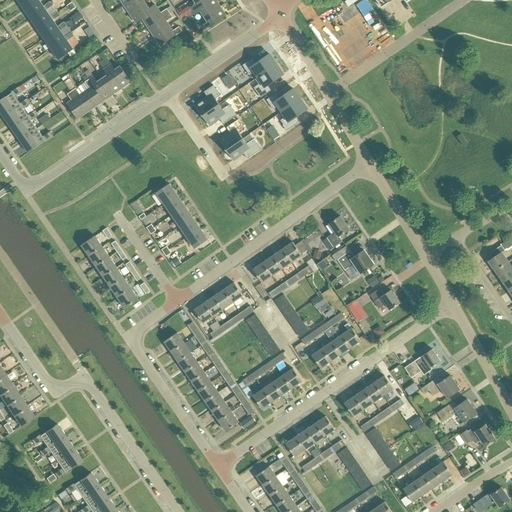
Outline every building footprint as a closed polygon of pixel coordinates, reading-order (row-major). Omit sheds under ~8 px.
[(34,0),(24,8),(31,18),(44,9),(43,7),(39,1),(39,0),(34,0)] [(132,0),(124,5),(130,14),(146,4),(143,0),(132,0)] [(193,12),(210,0),(193,0),(196,4),(190,8),(193,11),(193,12)] [(204,17),(220,7),(215,0),(210,0),(193,12),(195,16),(201,12),(204,17)] [(31,18),(38,28),(51,19),(50,18),(46,11),(53,6),(50,2),(43,7),(44,9),(31,18)] [(130,14),(137,23),(158,9),(155,5),(149,9),(146,4),(130,14)] [(179,13),(183,18),(193,11),(190,8),(189,6),(179,13)] [(202,26),(204,30),(226,16),(220,7),(204,17),(208,22),(202,26)] [(142,19),(148,28),(170,13),(167,10),(161,14),(158,9),(137,23),(142,19)] [(38,28),(45,38),(58,29),(57,28),(53,21),(60,16),(58,13),(50,18),(51,19),(38,28)] [(148,28),(155,37),(170,26),(167,22),(173,18),(170,13),(148,28)] [(45,38),(52,48),(65,39),(64,38),(60,32),(67,27),(65,23),(57,28),(58,29),(45,38)] [(155,37),(161,46),(182,32),(179,27),(173,32),(170,26),(155,37)] [(52,48),(59,59),(72,50),(67,42),(74,37),(71,33),(64,38),(65,39),(52,48)] [(258,77),(276,65),(269,54),(256,64),(252,59),(243,65),(250,75),(255,72),(258,77)] [(107,67),(122,88),(131,82),(121,67),(115,70),(111,64),(107,67)] [(276,65),(258,77),(255,79),(259,84),(254,88),(261,98),(271,91),(268,86),(283,75),(276,65)] [(103,79),(113,95),(122,88),(107,67),(104,70),(108,76),(103,79)] [(228,76),(223,79),(229,89),(234,85),(228,76)] [(90,80),(104,101),(113,95),(103,79),(98,83),(94,77),(90,80)] [(85,92),(95,107),(104,101),(90,80),(86,83),(89,88),(85,92)] [(202,116),(219,104),(215,99),(220,95),(214,86),(204,92),(208,97),(195,106),(202,116)] [(12,93),(0,101),(0,111),(4,117),(21,105),(20,104),(15,97),(22,92),(19,87),(11,92),(12,93)] [(72,92),(87,113),(95,107),(85,92),(80,95),(76,89),(72,92)] [(278,107),(282,112),(300,99),(293,89),(279,98),(276,94),(267,100),(273,110),(278,107)] [(67,104),(77,119),(87,113),(72,92),(68,95),(72,101),(67,104)] [(31,104),(27,99),(20,104),(21,105),(4,117),(12,129),(29,117),(28,116),(24,109),(31,104)] [(300,99),(282,112),(286,117),(281,120),(284,125),(283,125),(286,131),(298,123),(294,118),(307,109),(300,99)] [(223,109),(219,104),(202,116),(209,126),(220,119),(224,125),(237,115),(230,105),(223,109)] [(37,129),(32,121),(39,116),(35,111),(28,116),(29,117),(12,129),(20,141),(37,129)] [(273,126),(267,130),(274,140),(279,136),(273,126)] [(28,153),(52,137),(47,130),(41,135),(37,129),(20,141),(28,153)] [(219,140),(226,150),(243,139),(236,129),(219,140)] [(469,143),(462,133),(457,136),(464,146),(469,143)] [(247,144),(243,139),(226,150),(233,160),(244,153),(248,159),(261,150),(253,139),(247,144)] [(177,195),(170,184),(156,193),(164,204),(177,195)] [(185,206),(177,195),(164,204),(172,215),(185,206)] [(193,217),(185,206),(172,215),(179,226),(193,217)] [(200,228),(193,217),(179,226),(187,237),(200,228)] [(336,232),(328,238),(334,248),(343,242),(340,237),(350,230),(342,217),(330,224),(336,232)] [(103,231),(108,239),(112,236),(107,228),(103,231)] [(208,240),(200,228),(187,237),(195,249),(208,240)] [(159,240),(163,247),(181,238),(177,231),(159,240)] [(82,245),(89,256),(103,247),(95,236),(82,245)] [(116,241),(113,243),(112,244),(117,252),(121,249),(116,241)] [(283,249),(293,262),(303,255),(294,242),(283,249)] [(492,259),(490,261),(496,270),(509,262),(502,253),(505,251),(502,246),(490,254),(492,259)] [(89,256),(96,266),(110,257),(103,247),(89,256)] [(121,249),(117,252),(123,260),(124,260),(127,258),(127,257),(121,249)] [(274,256),(283,269),(293,262),(283,249),(274,256)] [(313,258),(320,260),(322,251),(316,249),(313,258)] [(365,251),(355,257),(351,252),(339,260),(346,270),(355,264),(361,274),(375,265),(365,251)] [(264,263),(273,276),(283,269),(274,256),(264,263)] [(96,266),(103,277),(117,267),(110,257),(96,266)] [(177,258),(172,262),(175,267),(180,263),(177,258)] [(323,261),(318,265),(321,271),(327,267),(323,261)] [(130,262),(127,264),(126,265),(132,273),(136,270),(130,262)] [(511,266),(508,262),(496,270),(503,280),(511,274),(511,266)] [(254,270),(263,283),(273,276),(264,263),(254,270)] [(300,272),(303,277),(313,271),(310,265),(300,272)] [(103,277),(110,287),(124,278),(117,267),(103,277)] [(136,270),(132,273),(137,281),(138,281),(141,278),(136,270)] [(300,272),(289,279),(293,284),(303,277),(300,272)] [(511,274),(503,280),(510,290),(511,288),(511,274)] [(367,280),(372,288),(379,283),(374,276),(367,280)] [(110,287),(117,297),(131,288),(124,278),(110,287)] [(289,279),(279,286),(283,291),(293,284),(289,279)] [(140,285),(146,294),(150,291),(144,283),(140,285)] [(225,290),(234,303),(244,296),(235,283),(225,290)] [(273,298),(283,291),(279,286),(269,293),(273,298)] [(117,297),(125,308),(138,299),(131,288),(117,297)] [(386,305),(390,311),(401,304),(392,291),(385,296),(380,289),(371,296),(380,309),(386,305)] [(215,297),(224,310),(234,303),(225,290),(215,297)] [(275,301),(278,305),(287,299),(284,294),(275,301)] [(314,301),(316,304),(327,298),(324,294),(314,301)] [(205,304),(214,317),(224,310),(215,297),(205,304)] [(317,304),(322,313),(333,306),(328,298),(317,304)] [(281,310),(291,303),(287,299),(278,305),(281,310)] [(284,315),(294,308),(291,303),(281,310),(284,315)] [(195,311),(204,324),(214,317),(205,304),(195,311)] [(367,316),(359,304),(350,310),(358,322),(367,316)] [(250,306),(240,313),(244,318),(254,312),(250,306)] [(284,315),(287,319),(297,312),(294,308),(284,315)] [(290,324),(300,317),(297,312),(287,319),(290,324)] [(230,320),(234,325),(244,318),(240,313),(230,320)] [(246,320),(249,325),(259,318),(256,313),(246,320)] [(342,313),(332,320),(335,325),(345,318),(342,313)] [(293,328),(303,322),(300,317),(290,324),(293,328)] [(252,329),(262,323),(259,318),(249,325),(252,329)] [(230,320),(220,327),(224,332),(234,325),(230,320)] [(335,325),(332,320),(322,327),(325,332),(335,325)] [(195,336),(201,332),(194,322),(188,326),(195,336)] [(296,333),(306,326),(303,322),(293,328),(296,333)] [(256,334),(265,327),(262,323),(252,329),(256,334)] [(380,336),(387,331),(382,324),(375,329),(380,336)] [(296,333),(300,337),(309,331),(306,326),(296,333)] [(210,333),(214,339),(224,332),(220,327),(210,333)] [(265,327),(256,334),(259,338),(268,332),(265,327)] [(322,327),(312,334),(315,339),(325,332),(322,327)] [(342,335),(351,348),(361,341),(352,328),(342,335)] [(208,342),(201,332),(195,336),(202,346),(208,342)] [(268,332),(259,338),(262,343),(272,336),(268,332)] [(165,342),(172,352),(185,343),(178,333),(165,342)] [(305,346),(315,339),(312,334),(302,340),(305,346)] [(332,342),(342,355),(351,348),(342,335),(332,342)] [(262,343),(265,348),(275,341),(272,336),(262,343)] [(268,352),(278,345),(275,341),(265,348),(268,352)] [(209,356),(214,352),(208,342),(202,346),(209,356)] [(323,349),(332,362),(342,355),(332,342),(323,349)] [(172,352),(179,362),(192,353),(185,343),(172,352)] [(278,345),(268,352),(271,357),(281,350),(278,345)] [(313,356),(322,369),(332,362),(323,349),(313,356)] [(419,367),(426,362),(431,369),(441,362),(433,350),(405,369),(412,379),(422,371),(419,367)] [(209,356),(216,366),(221,362),(214,352),(209,356)] [(179,362),(186,372),(199,363),(192,353),(179,362)] [(273,360),(277,365),(287,358),(283,353),(273,360)] [(273,360),(263,367),(266,372),(277,365),(273,360)] [(222,376),(228,372),(221,362),(216,366),(222,376)] [(186,372),(193,381),(206,373),(199,363),(186,372)] [(263,367),(253,374),(256,379),(266,372),(263,367)] [(284,376),(293,389),(303,382),(294,369),(284,376)] [(235,382),(228,372),(222,376),(229,385),(235,382)] [(193,381),(199,391),(212,382),(206,373),(193,381)] [(256,379),(253,374),(243,381),(246,386),(256,379)] [(0,378),(0,394),(12,386),(5,375),(0,378)] [(274,382),(283,395),(293,389),(284,376),(274,382)] [(441,383),(438,379),(422,390),(425,395),(430,392),(434,397),(443,390),(449,399),(461,390),(451,376),(441,383)] [(375,384),(384,397),(394,390),(385,377),(375,384)] [(199,391),(206,401),(219,392),(212,382),(199,391)] [(235,382),(229,385),(236,395),(241,391),(235,382)] [(264,389),(273,402),(283,395),(274,382),(264,389)] [(365,390),(374,403),(384,397),(375,384),(365,390)] [(0,394),(0,396),(6,405),(20,396),(12,386),(0,394)] [(254,396),(263,409),(273,402),(264,389),(254,396)] [(355,397),(364,410),(374,403),(365,390),(355,397)] [(236,395),(243,405),(248,401),(241,391),(236,395)] [(206,401),(213,411),(226,402),(219,392),(206,401)] [(6,405),(13,416),(27,407),(20,396),(6,405)] [(345,404),(354,417),(364,410),(355,397),(345,404)] [(390,406),(394,411),(404,404),(400,399),(390,406)] [(458,407),(455,402),(438,414),(444,423),(458,413),(465,423),(478,414),(468,400),(458,407)] [(248,401),(243,405),(250,415),(255,412),(248,401)] [(213,411),(220,421),(233,412),(226,402),(213,411)] [(380,413),(384,418),(394,411),(390,406),(380,413)] [(27,407),(13,416),(20,426),(34,417),(27,407)] [(220,421),(227,431),(240,422),(233,412),(220,421)] [(384,418),(380,413),(371,420),(374,425),(384,418)] [(240,423),(244,429),(256,421),(251,415),(240,423)] [(316,424),(325,437),(335,430),(326,417),(316,424)] [(407,423),(413,431),(418,427),(417,426),(420,424),(416,419),(413,420),(412,419),(407,423)] [(374,425),(371,420),(361,426),(365,432),(374,425)] [(7,423),(3,426),(10,435),(14,432),(7,423)] [(48,449),(65,437),(57,424),(40,436),(39,435),(32,440),(35,445),(42,440),(47,447),(48,449)] [(306,431),(315,444),(325,437),(316,424),(306,431)] [(477,444),(482,440),(487,446),(496,440),(486,426),(477,432),(474,428),(468,432),(467,431),(462,435),(468,444),(474,440),(477,444)] [(376,428),(367,435),(370,439),(379,433),(376,428)] [(297,437),(306,450),(315,444),(306,431),(297,437)] [(370,439),(373,444),(382,437),(379,433),(370,439)] [(56,460),(74,449),(65,437),(48,449),(47,447),(40,452),(43,457),(50,452),(56,460)] [(286,444),(295,457),(306,450),(297,437),(286,444)] [(382,437),(373,444),(376,448),(385,442),(382,437)] [(343,439),(332,446),(336,452),(346,445),(343,439)] [(444,446),(448,452),(456,447),(452,440),(444,446)] [(376,448),(379,453),(388,446),(385,442),(376,448)] [(324,452),(330,448),(326,443),(321,447),(324,452)] [(336,452),(332,446),(322,453),(326,459),(336,452)] [(379,453),(382,457),(391,451),(388,446),(379,453)] [(433,446),(423,453),(427,458),(437,452),(433,446)] [(341,459),(351,452),(348,448),(338,454),(341,459)] [(65,472),(82,461),(74,449),(56,460),(62,469),(55,474),(58,479),(66,473),(65,472)] [(391,451),(382,457),(385,462),(395,455),(391,451)] [(341,459),(344,463),(354,457),(351,452),(341,459)] [(312,460),(316,466),(326,459),(322,453),(312,460)] [(413,460),(417,465),(427,458),(423,453),(413,460)] [(385,462),(388,466),(398,460),(395,455),(385,462)] [(280,459),(287,469),(292,466),(285,456),(280,459)] [(344,463),(348,468),(357,461),(354,457),(344,463)] [(316,466),(312,460),(302,467),(306,472),(316,466)] [(401,464),(398,460),(388,466),(392,471),(401,464)] [(413,460),(403,467),(407,472),(417,465),(413,460)] [(351,472),(360,466),(357,461),(348,468),(351,472)] [(434,468),(443,481),(453,474),(444,461),(434,468)] [(468,476),(473,472),(469,465),(463,469),(468,476)] [(257,475),(264,486),(277,476),(270,466),(257,475)] [(299,476),(292,466),(287,469),(294,479),(299,476)] [(351,472),(354,477),(363,470),(360,466),(351,472)] [(407,472),(403,467),(393,474),(397,479),(407,472)] [(424,475),(433,488),(443,481),(434,468),(424,475)] [(366,475),(363,470),(354,477),(357,481),(366,475)] [(54,473),(47,478),(50,482),(57,478),(54,473)] [(81,497),(99,485),(90,473),(74,484),(73,484),(65,489),(69,494),(76,489),(81,497)] [(357,481),(360,486),(370,479),(366,475),(357,481)] [(414,482),(423,495),(433,488),(424,475),(414,482)] [(264,486),(270,495),(284,486),(277,476),(264,486)] [(294,479),(301,489),(306,486),(299,476),(294,479)] [(373,484),(370,479),(360,486),(363,490),(373,484)] [(404,489),(413,502),(423,495),(414,482),(404,489)] [(90,509),(107,497),(99,485),(81,497),(87,505),(80,510),(81,511),(88,511),(91,511),(90,509)] [(270,495),(277,505),(290,496),(284,486),(270,495)] [(313,496),(306,486),(301,489),(307,499),(313,496)] [(365,493),(368,499),(379,492),(375,486),(365,493)] [(490,501),(494,498),(500,507),(510,500),(502,488),(492,494),(491,492),(473,505),(477,511),(482,511),(493,505),(490,501)] [(62,499),(68,495),(65,490),(59,494),(62,499)] [(355,500),(358,506),(368,499),(365,493),(355,500)] [(277,505),(281,511),(288,511),(297,506),(290,496),(277,505)] [(314,509),(319,505),(313,496),(307,499),(314,509)] [(110,511),(115,509),(107,497),(90,509),(91,511),(110,511)] [(344,507),(347,511),(348,511),(358,506),(355,500),(344,507)] [(44,511),(54,511),(60,508),(56,502),(44,511)] [(375,509),(376,511),(392,511),(385,502),(375,509)]
